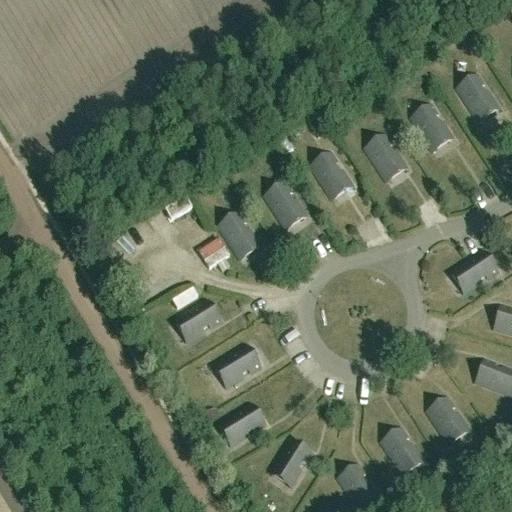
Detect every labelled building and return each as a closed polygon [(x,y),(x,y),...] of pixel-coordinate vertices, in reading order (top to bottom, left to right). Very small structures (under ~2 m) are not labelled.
[(478,124),(499,110),(478,77),(456,91),(478,124)] [(432,154),(453,140),(432,107),(410,121),(432,154)] [(327,135),(315,116),(315,115),(305,121),(306,122),(318,141),(327,135)] [(386,184),(407,170),(386,137),(364,151),(386,184)] [(331,201),(352,188),(331,155),(310,169),(331,201)] [(285,231),(306,218),(285,185),(264,199),(285,231)] [(172,211),(180,225),(202,212),(194,199),(172,211)] [(239,261),(260,248),(239,215),(218,229),(239,261)] [(188,238),(204,229),(198,219),(182,229),(188,238)] [(141,232),(148,248),(164,241),(158,225),(141,232)] [(464,295),(496,274),(482,253),(450,274),(464,295)] [(186,344),(219,324),(206,302),(173,323),(186,344)] [(511,336),(511,310),(501,307),(494,331),(511,336)] [(226,389),(259,369),(246,347),(213,367),(226,389)] [(511,398),(511,371),(485,361),(476,385),(511,398)] [(448,447),(469,433),(447,400),(426,414),(448,447)] [(231,448),(264,428),(250,406),(217,427),(231,448)] [(402,477),(423,463),(401,431),(381,445),(402,477)] [(291,488),(311,456),(290,442),(269,475),(291,488)] [(358,511),(361,511),(380,499),(358,467),(338,481),(358,511)]
